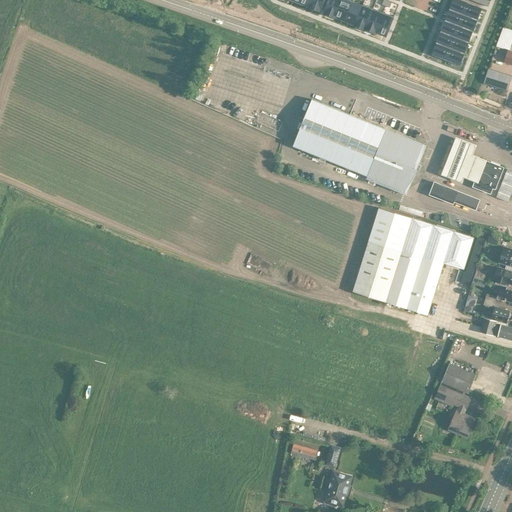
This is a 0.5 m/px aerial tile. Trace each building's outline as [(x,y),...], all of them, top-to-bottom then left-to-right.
[(323,0),(311,0),(309,6),(320,10),(323,0)] [(328,0),(324,12),(335,16),(340,0),(328,0)] [(352,0),(340,0),(335,16),(345,19),(352,0)] [(362,4),(352,0),(345,19),(355,23),(362,4)] [(461,0),(453,0),(450,9),(463,14),(467,2),(461,0)] [(467,2),(463,14),(476,19),(480,7),(467,2)] [(365,27),(372,8),(362,4),(355,23),(365,27)] [(365,27),(375,31),(383,12),(372,8),(365,27)] [(459,25),(463,14),(450,9),(446,20),(459,25)] [(393,16),(383,12),(375,31),(385,35),(393,16)] [(471,30),(476,19),(463,14),(459,25),(471,30)] [(454,36),(459,25),(446,20),(441,31),(454,36)] [(454,36),(467,41),(471,30),(459,25),(454,36)] [(441,31),(437,43),(450,47),(454,36),(441,31)] [(450,47),(463,52),(467,41),(454,36),(450,47)] [(445,59),(450,47),(437,43),(433,54),(445,59)] [(445,59),(458,64),(463,52),(450,47),(445,59)] [(483,82),(507,89),(511,75),(488,68),(483,82)] [(312,99),(293,145),(404,190),(423,144),(312,99)] [(454,139),(440,176),(460,184),(462,179),(476,184),(485,162),(471,157),(475,147),(454,139)] [(502,169),(503,167),(483,159),(475,180),(472,186),(490,193),(492,187),(494,188),(498,189),(505,171),(502,169)] [(429,194),(452,203),(453,200),(475,209),(477,204),(479,199),(457,190),(434,181),(433,183),(432,188),(429,194)] [(353,290),(427,314),(443,263),(464,269),(474,237),(379,206),(353,290)] [(496,244),(498,237),(489,235),(486,242),(496,244)] [(511,249),(503,247),(499,261),(511,264),(511,249)] [(496,279),(495,281),(506,284),(506,282),(511,283),(511,270),(498,267),(493,278),(496,279)] [(486,271),(476,268),(473,276),(482,279),(486,271)] [(511,288),(500,285),(492,282),(491,282),(490,288),(499,291),(497,296),(511,300),(511,288)] [(485,298),(494,301),(495,295),(486,293),(485,298)] [(492,307),(494,301),(485,298),(483,304),(492,307)] [(482,315),(491,317),(506,322),(510,311),(494,306),(492,312),(483,310),(482,315)] [(511,339),(511,326),(500,324),(495,322),(496,320),(484,317),(479,332),(492,336),(492,334),(497,335),(497,336),(511,339)] [(449,362),(441,381),(440,384),(462,393),(463,390),(467,392),(475,374),(449,362)] [(467,437),(476,418),(464,413),(465,409),(466,409),(471,397),(462,393),(440,384),(434,398),(452,406),(453,404),(457,406),(447,429),(467,437)] [(292,442),(289,451),(313,458),(316,449),(292,442)] [(325,465),(334,467),(340,448),(331,446),(325,465)] [(324,501),(338,505),(343,507),(346,495),(347,496),(350,486),(349,486),(352,477),(333,471),(330,480),(329,480),(326,489),(327,490),(324,501)]
